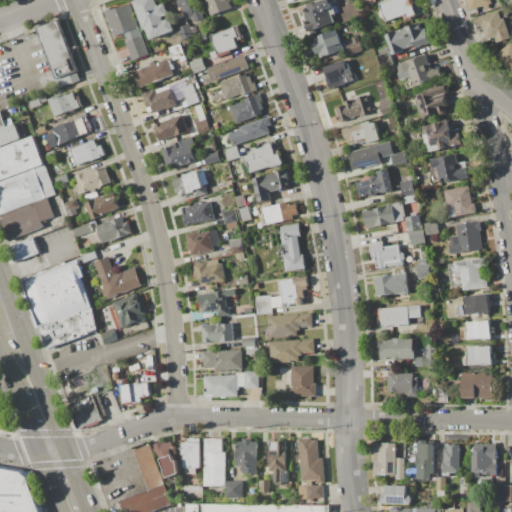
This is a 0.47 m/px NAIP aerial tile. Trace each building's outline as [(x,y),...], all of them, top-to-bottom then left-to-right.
[(133,1),(135,0),(155,0),(158,6),(164,4),(168,15),(162,18),(164,21),(170,19),(174,31),(148,40),(133,1)] [(196,0),(204,19),(195,22),(193,17),(185,20),(177,0),(196,0)] [(212,16),(206,0),(231,0),(232,1),(230,2),(232,9),(212,16)] [(334,23),(308,33),(306,25),(305,21),(304,16),(304,12),(306,5),(316,1),(316,2),(322,0),(328,0),(330,4),(332,8),(333,7),(336,14),(331,16),(334,23)] [(381,4),(391,0),(416,0),(416,3),(414,6),(417,16),(414,18),(414,19),(406,22),(404,16),(387,22),(381,4)] [(467,0),(470,11),(492,5),(489,0),(467,0)] [(130,4),(149,54),(133,61),(126,42),(127,41),(124,33),(114,37),(105,11),(115,8),(115,9),(130,4)] [(476,28),(482,27),(486,40),(493,38),(495,44),(508,39),(499,10),(473,18),(476,28)] [(38,29),(59,21),(78,71),(58,79),(57,79),(38,29)] [(386,35),(419,23),(422,30),(427,28),(432,43),(403,53),(402,52),(393,56),(386,35)] [(177,29),(189,24),(191,28),(193,34),(193,36),(181,40),(177,29)] [(211,36),(238,26),(243,39),(236,42),(238,48),(232,50),(232,52),(213,59),(211,53),(217,51),(211,36)] [(313,38),(336,30),(344,50),(321,58),(319,53),(315,55),(311,45),(315,44),(313,38)] [(511,71),(498,54),(511,41),(511,71)] [(347,46),(354,43),(357,52),(350,55),(347,46)] [(169,48),(180,44),(186,60),(185,61),(181,62),(179,58),(173,60),(169,48)] [(380,55),(378,51),(387,47),(389,52),(380,55)] [(389,52),(393,64),(381,69),(377,56),(380,55),(389,52)] [(208,69),(245,55),(250,68),(213,82),(208,69)] [(399,64),(426,55),(429,64),(431,64),(433,69),(439,66),(443,77),(408,89),(406,83),(411,82),(409,78),(401,81),(398,74),(401,73),(400,67),(399,64)] [(190,63),(203,58),(207,68),(194,73),(190,63)] [(134,72),(167,60),(168,61),(171,70),(173,75),(139,87),(134,72)] [(344,60),(345,64),(347,63),(354,81),(332,89),(324,68),(344,60)] [(58,79),(78,71),(81,80),(61,88),(58,79)] [(220,83),(236,77),(237,77),(246,74),(248,77),(250,77),(253,84),(255,83),(257,90),(242,96),(241,94),(226,99),(220,83)] [(182,88),(193,84),(200,102),(189,106),(182,88)] [(446,84),(449,95),(445,96),(449,109),(445,113),(443,114),(441,114),(435,114),(420,119),(413,98),(420,95),(426,93),(425,91),(446,84)] [(142,95),(155,90),(157,94),(171,89),(177,105),(154,113),(151,107),(147,108),(142,95)] [(413,98),(411,93),(418,90),(420,95),(413,98)] [(48,100),(59,96),(60,98),(74,92),(76,97),(79,96),(83,107),(74,110),(75,112),(71,113),(71,111),(55,117),(48,100)] [(231,107),(245,102),(245,100),(260,94),(263,101),(261,102),(264,110),(261,111),(262,114),(237,124),(231,107)] [(339,123),(336,116),(337,115),(335,109),(345,106),(344,102),(352,100),(353,103),(356,102),(355,99),(366,95),(372,113),(359,118),(359,117),(339,123)] [(27,102),(39,98),(41,103),(42,105),(30,110),(27,102)] [(380,101),(389,98),(392,107),(383,110),(380,101)] [(182,115),(188,131),(160,141),(154,125),(182,115)] [(87,116),(93,132),(87,134),(87,133),(78,137),(78,138),(60,145),(54,130),(53,128),(72,121),(72,122),(87,116)] [(229,134),(241,130),(240,128),(268,117),(271,125),(268,127),(270,134),(259,138),(258,137),(233,146),(229,134)] [(4,121),(11,118),(13,124),(6,127),(4,121)] [(430,152),(428,144),(426,144),(424,135),(426,134),(424,127),(448,121),(452,135),(460,133),(462,144),(430,152)] [(342,129),(363,123),(363,124),(370,122),(371,124),(375,123),(380,141),(367,144),(365,139),(349,144),(348,139),(345,140),(343,135),(344,135),(342,129)] [(0,129),(6,127),(13,124),(15,123),(21,139),(0,146),(0,129)] [(199,134),(197,127),(208,123),(211,130),(199,134)] [(38,130),(45,127),(48,133),(40,136),(38,130)] [(54,130),(60,145),(51,148),(46,135),(49,134),(48,132),(54,130)] [(0,148),(34,136),(45,164),(0,181),(0,148)] [(162,150),(171,147),(171,146),(193,137),(196,147),(192,149),(197,161),(187,165),(187,164),(169,170),(162,150)] [(71,149),(95,140),(98,147),(102,146),(105,155),(102,157),(91,161),(91,160),(77,165),(71,167),(67,158),(68,157),(67,154),(72,152),(71,149)] [(348,153),(390,142),(394,154),(381,158),(383,163),(353,171),(348,153)] [(251,173),(248,164),(245,165),(243,157),(254,154),(252,149),(257,148),(258,150),(264,148),(263,145),(271,143),(275,156),(280,154),(283,164),(270,168),(270,167),(251,173)] [(42,148),(49,145),(50,150),(44,153),(42,148)] [(224,150),(237,146),(241,157),(228,161),(224,150)] [(45,154),(54,151),(57,157),(47,160),(45,154)] [(404,152),(407,162),(394,166),(391,155),(404,152)] [(204,157),(218,153),(220,160),(206,165),(204,157)] [(431,159),(456,154),(458,163),(466,162),(469,177),(447,182),(446,178),(440,179),(437,167),(433,168),(431,159)] [(0,181),(45,164),(56,195),(48,198),(0,216),(0,181)] [(76,176),(97,168),(97,170),(106,167),(112,183),(102,187),(102,188),(98,189),(98,188),(95,189),(96,192),(92,193),(91,191),(79,195),(76,185),(79,184),(76,176)] [(387,169),(393,190),(382,193),(381,192),(377,193),(376,196),(371,197),(369,194),(360,196),(357,183),(366,181),(365,180),(370,179),(371,177),(375,176),(378,178),(379,178),(377,172),(387,169)] [(253,179),(275,174),(275,173),(285,170),(286,173),(287,172),(289,179),(288,180),(289,187),(270,192),(272,200),(258,203),(257,200),(258,199),(253,179)] [(173,180),(184,176),(183,176),(198,171),(199,173),(205,172),(209,184),(203,186),(203,187),(205,186),(208,194),(195,198),(193,192),(181,196),(180,193),(176,194),(175,188),(176,188),(173,180)] [(56,178),(67,174),(70,182),(59,186),(56,178)] [(400,182),(412,179),(415,195),(404,198),(400,182)] [(444,191),(469,186),(473,204),(475,204),(477,213),(450,218),(444,191)] [(85,204),(96,200),(95,197),(99,196),(100,198),(104,197),(105,199),(115,195),(116,199),(119,209),(102,216),(103,219),(93,223),(85,204)] [(235,197),(244,195),(247,206),(238,208),(235,197)] [(404,198),(415,195),(417,202),(405,204),(404,198)] [(0,219),(0,216),(48,198),(55,217),(47,220),(47,222),(42,224),(44,227),(11,240),(7,238),(0,219)] [(181,208),(195,204),(195,203),(200,202),(200,201),(210,198),(215,220),(201,223),(201,222),(185,226),(181,208)] [(64,204),(76,199),(79,208),(75,209),(77,214),(70,217),(64,204)] [(366,228),(363,211),(387,206),(387,205),(404,201),(407,216),(404,217),(404,220),(366,228)] [(261,209),(286,203),(287,206),(297,204),(299,214),(293,216),(294,219),(266,226),(261,209)] [(238,210),(249,207),(252,219),(241,222),(238,210)] [(223,212),(235,209),(238,221),(226,224),(223,212)] [(406,218),(419,215),(422,229),(409,232),(406,218)] [(122,217),(124,223),(128,222),(132,232),(128,234),(128,235),(110,242),(110,241),(103,243),(97,226),(110,221),(110,222),(122,217)] [(227,225),(237,222),(238,227),(228,230),(227,225)] [(424,223),(438,222),(440,233),(426,235),(424,223)] [(90,223),(93,231),(76,237),(73,230),(90,223)] [(457,225),(480,223),(481,231),(480,231),(482,250),(464,252),(464,253),(451,254),(450,245),(454,244),(453,237),(458,236),(457,225)] [(281,227),(300,224),(301,236),(299,237),(302,255),(304,254),(306,268),(286,271),(284,256),(290,256),(289,245),(284,245),(281,227)] [(210,231),(218,230),(221,244),(214,246),(210,231)] [(409,233),(423,230),(425,243),(411,245),(409,233)] [(186,234),(199,231),(199,234),(210,231),(214,246),(215,251),(192,256),(190,248),(188,249),(187,244),(189,244),(186,234)] [(34,238),(40,253),(15,263),(9,248),(34,238)] [(230,241),(241,239),(244,253),(236,254),(232,255),(230,241)] [(123,241),(125,246),(110,252),(108,247),(123,241)] [(370,246),(378,245),(378,243),(383,243),(384,248),(400,245),(401,252),(405,252),(407,265),(377,269),(376,257),(371,257),(370,246)] [(94,251),(97,258),(84,263),(81,256),(82,256),(85,254),(94,251)] [(94,263),(108,257),(115,275),(135,268),(142,286),(109,299),(107,295),(104,296),(102,290),(104,289),(94,263)] [(485,258),(487,267),(485,267),(488,288),(464,291),(461,270),(457,271),(455,262),(485,258)] [(77,260),(83,277),(81,278),(92,307),(40,327),(37,328),(20,282),(77,260)] [(223,263),(226,281),(215,283),(215,281),(201,284),(200,279),(196,279),(196,277),(195,277),(192,263),(208,260),(208,261),(219,260),(219,264),(223,263)] [(417,266),(429,265),(430,277),(418,278),(417,266)] [(374,278),(407,273),(409,293),(377,297),(374,278)] [(236,277),(248,275),(249,284),(237,286),(236,277)] [(283,303),(282,297),(280,281),(302,278),(308,277),(309,286),(307,286),(308,290),(304,291),(305,299),(303,299),(303,302),(283,303)] [(199,295),(214,293),(214,292),(225,291),(225,290),(236,289),(237,295),(226,297),(227,308),(229,307),(231,315),(217,317),(216,311),(204,313),(204,307),(201,308),(199,295)] [(114,303),(137,294),(143,308),(145,307),(147,314),(144,315),(146,320),(139,323),(138,322),(131,324),(132,326),(123,329),(122,327),(121,328),(118,322),(120,321),(114,303)] [(465,297),(488,295),(490,314),(481,315),(481,313),(459,315),(458,306),(465,305),(465,297)] [(257,297),(272,296),(272,298),(273,308),(273,314),(258,315),(257,297)] [(272,298),(282,297),(283,303),(283,307),(273,308),(272,298)] [(378,309),(420,306),(421,317),(409,318),(409,324),(383,326),(382,321),(379,321),(378,309)] [(40,327),(92,307),(97,330),(48,349),(40,327)] [(268,317),(312,313),(314,329),(297,330),(298,336),(270,338),(268,317)] [(467,323),(490,321),(492,340),(483,341),(483,339),(465,341),(465,339),(467,339),(467,330),(468,330),(467,323)] [(202,326),(233,323),(234,342),(220,343),(220,342),(204,343),(202,326)] [(102,334),(114,330),(118,340),(106,344),(102,334)] [(243,338),(255,338),(255,346),(243,347),(243,338)] [(270,342),(315,339),(316,353),(303,354),(303,355),(300,356),(300,362),(271,364),(270,342)] [(381,359),(380,345),(384,345),(384,340),(392,340),(392,339),(404,339),(404,340),(413,340),(413,346),(414,346),(414,348),(416,348),(416,352),(414,352),(414,359),(381,359)] [(416,358),(426,357),(426,346),(437,346),(437,368),(431,368),(431,366),(423,366),(423,367),(416,367),(416,358)] [(468,348),(491,347),(492,365),(464,367),(464,359),(468,359),(468,355),(469,355),(468,348)] [(204,352),(242,350),(242,370),(215,370),(214,368),(205,368),(204,352)] [(292,366),(314,367),(314,384),(317,384),(317,397),(291,397),(292,366)] [(102,368),(110,389),(97,394),(71,405),(63,383),(102,368)] [(245,373),(245,372),(261,371),(262,385),(259,385),(260,388),(246,389),(246,386),(245,373)] [(113,372),(120,372),(121,379),(114,380),(113,372)] [(237,375),(237,373),(245,373),(246,386),(238,387),(237,375)] [(388,373),(414,374),(413,377),(418,377),(417,389),(422,389),(422,397),(408,397),(408,393),(388,393),(388,373)] [(462,398),(463,373),(493,374),(492,388),(494,388),(494,392),(492,392),(492,398),(462,398)] [(205,376),(237,375),(238,387),(238,397),(213,398),(213,395),(206,396),(205,376)] [(121,386),(139,383),(139,385),(148,383),(150,396),(141,397),(142,403),(134,404),(134,403),(124,404),(121,386)] [(97,394),(105,415),(101,417),(102,420),(79,429),(69,405),(71,405),(97,394)] [(299,439),(312,438),(312,441),(318,441),(319,459),(324,458),(326,483),(318,484),(317,480),(302,481),(299,439)] [(182,443),(188,443),(188,439),(200,439),(200,468),(196,468),(196,474),(186,474),(186,468),(184,468),(184,455),(182,455),(182,443)] [(205,452),(205,439),(222,439),(222,452),(205,452)] [(257,473),(242,473),(242,466),(236,466),(236,459),(235,459),(235,450),(237,450),(237,442),(243,442),(243,439),(252,439),(252,442),(257,443),(257,473)] [(155,445),(163,442),(163,443),(166,441),(167,444),(172,442),(177,454),(173,455),(176,461),(178,460),(180,474),(168,478),(165,471),(166,470),(162,460),(161,461),(158,452),(157,453),(155,449),(156,448),(155,445)] [(435,444),(434,474),(431,474),(431,478),(426,478),(425,482),(421,481),(421,479),(417,478),(417,472),(415,472),(415,469),(417,469),(417,466),(416,466),(416,456),(417,456),(417,452),(418,452),(418,449),(417,449),(418,441),(427,441),(427,444),(435,444)] [(270,442),(278,442),(286,442),(286,451),(286,466),(286,471),(289,471),(289,482),(274,482),(274,479),(273,479),(273,474),(274,474),(274,471),(270,471),(270,442)] [(375,443),(396,444),(395,458),(406,459),(406,479),(396,479),(396,475),(374,475),(375,460),(378,460),(378,455),(375,455),(375,443)] [(150,490),(135,450),(150,444),(165,485),(150,490)] [(473,472),(474,456),(474,448),(484,448),(485,444),(496,445),(496,454),(497,454),(496,475),(483,474),(483,472),(473,472)] [(461,445),(460,473),(443,472),(443,462),(444,462),(444,449),(447,449),(448,445),(461,445)] [(205,452),(222,452),(226,453),(226,486),(204,486),(205,452)] [(0,511),(0,468),(22,472),(27,477),(40,511),(0,511)] [(437,478),(446,478),(446,491),(436,491),(437,478)] [(261,481),(269,481),(269,492),(261,492),(261,481)] [(226,482),(242,482),(242,499),(226,499),(226,482)] [(154,511),(123,511),(119,502),(150,490),(165,485),(173,505),(154,511)] [(307,487),(323,485),(324,498),(308,500),(307,487)] [(505,486),(505,502),(500,502),(491,501),(491,485),(505,486)] [(203,486),(203,498),(182,498),(182,486),(203,486)] [(386,486),(406,486),(406,496),(412,496),(411,505),(381,504),(382,494),(386,494),(386,486)] [(499,511),(500,502),(511,502),(511,511),(499,511)] [(467,511),(467,503),(481,503),(481,511),(483,511),(467,511)]
